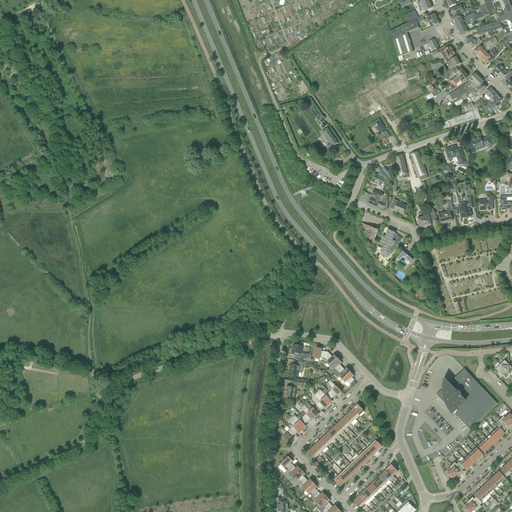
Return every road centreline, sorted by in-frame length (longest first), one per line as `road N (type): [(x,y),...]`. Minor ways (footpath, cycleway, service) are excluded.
road 1 (secondary): [(193,0),(293,223),(375,314),(424,338)]
road 2 (secondary): [(431,323),(365,286),(285,190),(205,0)]
road 3 (unclassified): [(0,485),(81,446),(130,379),(280,332)]
road 4 (track): [(68,216),(88,308),(90,370),(104,411)]
road 5 (unclassified): [(266,511),(280,332)]
road 6 (residential): [(340,500),(297,450),(370,379)]
road 7 (residential): [(482,228),(415,240),(411,229),(350,200)]
road 8 (residential): [(406,147),(347,23)]
road 9 (residential): [(438,0),(475,66),(511,99)]
